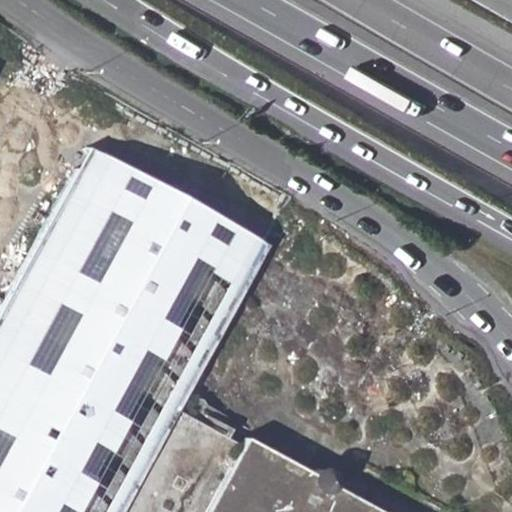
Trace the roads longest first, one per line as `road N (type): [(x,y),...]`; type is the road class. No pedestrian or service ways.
road 1 (residential): [(35,0),(398,237),(511,342)]
road 2 (trunk): [(121,0),(511,230)]
road 3 (trunk): [(248,0),(511,148)]
road 4 (trunk): [(511,88),(358,0)]
